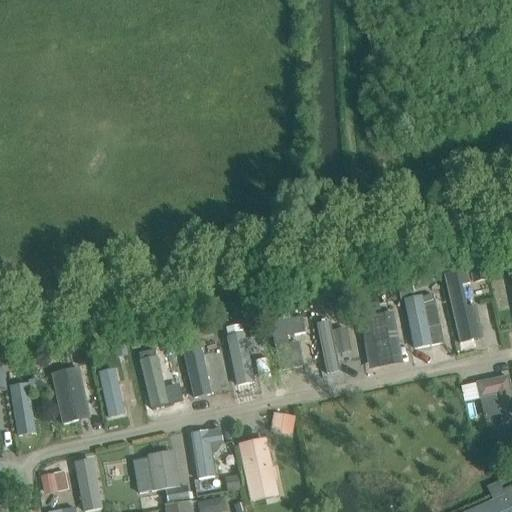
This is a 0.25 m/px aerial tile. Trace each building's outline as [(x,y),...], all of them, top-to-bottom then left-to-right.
[(482,262),(468,266),(472,281),(486,278),(482,262)] [(466,310),(460,286),(469,284),(466,272),(444,277),(460,344),(473,341),(470,328),(479,326),(475,308),(466,310)] [(410,274),(394,277),(396,287),(412,284),(410,274)] [(411,289),(398,291),(400,300),(413,297),(411,289)] [(335,292),(327,293),(328,302),(330,309),(338,308),(335,292)] [(327,293),(307,297),(309,306),(328,302),(327,293)] [(420,299),(405,302),(415,350),(442,344),(439,328),(434,306),(422,308),(420,299)] [(307,304),(298,306),(299,313),(309,311),(307,304)] [(374,305),(363,307),(365,318),(376,316),(374,305)] [(255,313),(243,316),(245,325),(257,323),(255,313)] [(279,372),(293,370),(289,346),(287,338),(305,334),(302,318),(270,324),(273,337),(279,372)] [(373,368),(386,366),(381,339),(394,336),(390,318),(380,320),(364,323),(373,368)] [(331,334),(329,322),(316,324),(319,338),(327,376),(340,373),(336,355),(350,352),(346,331),(331,334)] [(196,326),(181,330),(183,338),(198,334),(196,326)] [(238,387),(253,383),(244,336),(228,339),(238,387)] [(138,339),(130,340),(132,350),(139,349),(138,339)] [(125,347),(114,349),(116,358),(128,355),(125,347)] [(184,352),(194,399),(210,395),(199,348),(184,352)] [(141,363),(152,409),(167,405),(157,359),(141,363)] [(63,425),(78,422),(86,403),(79,370),(52,376),(63,425)] [(108,418),(124,415),(115,372),(99,375),(108,418)] [(511,396),(508,378),(476,385),(480,400),(481,400),(496,396),(500,415),(505,437),(505,436),(508,448),(511,447),(511,396)] [(37,381),(28,383),(30,394),(39,393),(37,381)] [(19,437),(35,435),(27,387),(11,389),(19,437)] [(275,416),(273,426),(292,429),(294,419),(275,416)] [(208,434),(192,437),(199,481),(214,478),(211,455),(216,454),(222,445),(220,432),(208,434)] [(240,447),(248,484),(265,481),(265,483),(276,481),(274,470),(271,470),(265,442),(240,447)] [(132,463),(138,495),(178,487),(173,456),(132,463)] [(84,511),(88,511),(101,510),(97,487),(92,462),(76,466),(78,476),(80,487),(84,511)] [(53,476),(41,478),(44,496),(56,493),(53,476)] [(239,478),(227,480),(228,492),(241,490),(239,478)] [(494,502),(472,511),(510,511),(498,485),(489,489),(494,502)] [(190,502),(187,487),(165,491),(168,506),(190,502)] [(13,497),(2,497),(3,508),(13,508),(13,497)] [(203,501),(204,511),(230,511),(229,497),(203,501)]
